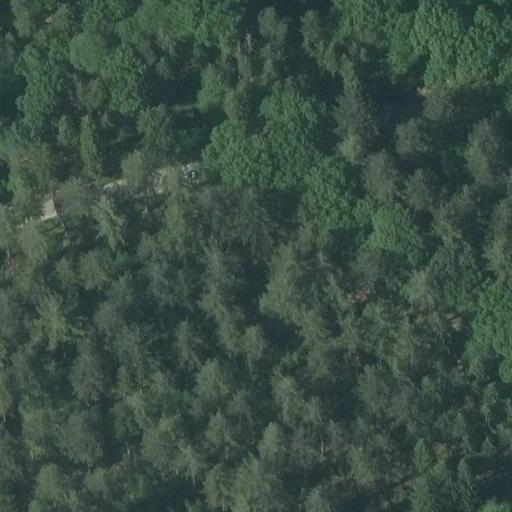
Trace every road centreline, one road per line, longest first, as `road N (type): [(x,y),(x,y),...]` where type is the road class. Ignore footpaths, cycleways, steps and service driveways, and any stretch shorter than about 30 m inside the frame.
road 1 (unclassified): [(511,100),(434,111),(0,219)]
road 2 (track): [(263,153),(421,303),(511,363)]
